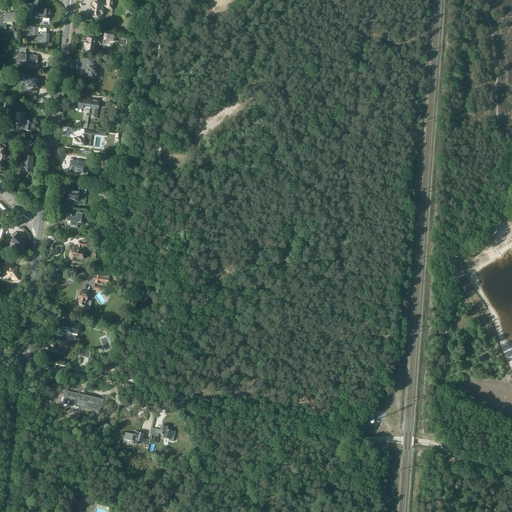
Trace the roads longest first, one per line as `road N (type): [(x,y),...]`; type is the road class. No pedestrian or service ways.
road 1 (track): [(511,166),(448,273),(438,440)]
road 2 (secondary): [(2,511),(40,230)]
road 3 (secondary): [(40,230),(71,0)]
road 4 (track): [(350,435),(133,385)]
road 5 (track): [(133,385),(12,355)]
